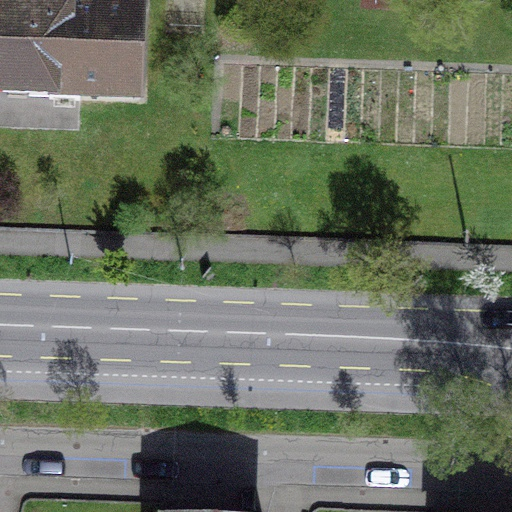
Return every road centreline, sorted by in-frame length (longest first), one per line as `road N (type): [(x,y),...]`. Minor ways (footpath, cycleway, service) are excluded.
road 1 (residential): [(511,458),(0,441)]
road 2 (secondary): [(511,345),(0,329)]
